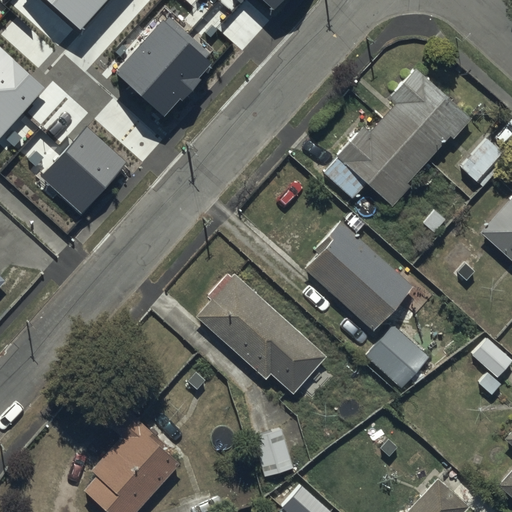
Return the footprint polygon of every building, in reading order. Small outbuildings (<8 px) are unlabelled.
[(104,0),(48,0),(79,28),(104,0)] [(263,0),(274,9),(281,0),(263,0)] [(211,61),(164,19),(117,72),(165,114),(211,61)] [(0,46),(0,137),(45,88),(0,46)] [(471,119),(418,67),(392,95),(399,102),(384,119),(372,131),(366,125),(338,156),(341,159),(327,174),(355,200),(371,183),(395,205),(411,188),(407,184),(429,160),(451,136),(453,138),(471,119)] [(88,125),(41,174),(80,211),(126,162),(88,125)] [(509,155),(486,132),(455,162),(458,165),(461,163),(480,183),(509,155)] [(511,196),(478,234),(511,263),(511,196)] [(411,287),(339,221),(327,234),(334,239),(306,269),(371,329),(411,287)] [(325,352),(234,268),(196,308),(264,373),(270,366),(292,387),(325,352)] [(425,351),(391,319),(363,351),(397,382),(425,351)] [(510,356),(485,332),(469,349),(494,373),(510,356)] [(119,437),(90,472),(95,476),(82,491),(106,511),(136,511),(178,462),(155,443),(157,440),(124,412),(109,429),(119,437)] [(511,420),(501,432),(511,441),(511,460),(496,478),(511,492),(511,420)] [(281,423),(252,431),(263,469),(292,461),(281,423)] [(461,496),(435,472),(398,511),(462,511),(454,504),(461,496)] [(324,511),(330,506),(301,478),(281,501),(293,511),(324,511)]
